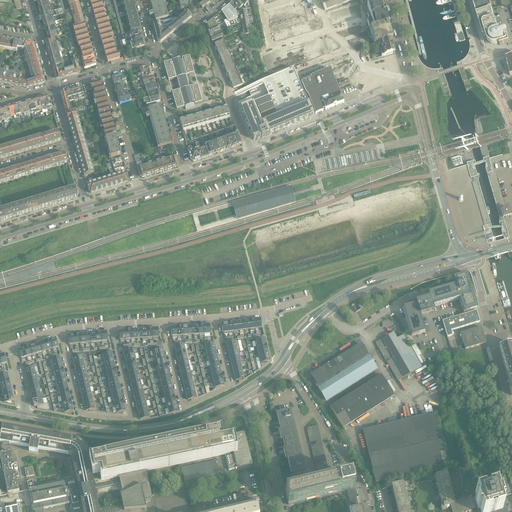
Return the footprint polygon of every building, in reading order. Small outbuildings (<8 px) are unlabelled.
[(202,9),(212,0),(211,0),(204,0),(205,1),(199,5),(202,9)] [(234,0),(230,4),(235,9),(237,8),(238,9),(242,6),(242,5),(237,0),(234,0)] [(324,0),(321,2),(324,11),(341,4),(339,0),(324,0)] [(382,0),(377,0),(367,3),(370,14),(367,15),(369,18),(371,18),(382,14),(382,15),(385,14),(385,13),(386,13),(385,10),(382,0)] [(488,0),(480,0),(473,2),(475,11),(491,6),(488,0)] [(300,1),(289,4),(289,6),(290,6),(293,17),(304,13),(300,1)] [(91,5),(93,11),(103,8),(101,2),(91,5)] [(165,10),(163,2),(158,3),(158,5),(152,7),(154,13),(165,10)] [(189,7),(188,2),(180,4),(181,10),(182,11),(185,10),(185,9),(185,8),(189,7)] [(236,11),(235,9),(230,4),(221,11),(227,19),(228,22),(238,17),(237,13),(237,12),(237,11),(236,11)] [(289,6),(285,8),(288,18),(292,17),(293,17),(290,6),(289,6)] [(50,7),(40,9),(41,15),(52,12),(50,7)] [(358,7),(353,8),(356,18),(360,17),(361,17),(358,7)] [(93,11),(94,16),(104,13),(103,8),(93,11)] [(71,11),(67,12),(63,13),(65,18),(70,17),(69,14),(72,13),(72,16),(81,14),(80,9),(71,11)] [(486,36),(486,37),(486,38),(486,39),(487,40),(487,41),(488,41),(488,42),(489,42),(489,43),(490,43),(490,44),(491,44),(492,44),(492,45),(493,45),(494,45),(495,45),(496,45),(497,45),(499,44),(500,45),(500,46),(508,43),(509,43),(507,36),(507,35),(507,34),(507,33),(506,33),(506,32),(505,32),(498,34),(491,10),(492,10),(492,9),(477,14),(476,14),(476,15),(477,15),(477,16),(479,21),(479,22),(479,23),(481,28),(481,29),(481,30),(483,37),(484,37),(484,36),(486,36)] [(167,17),(165,10),(154,13),(156,20),(167,17)] [(41,15),(43,20),(53,17),(52,12),(41,15)] [(176,21),(175,18),(153,24),(158,42),(160,43),(191,17),(187,12),(176,21)] [(270,12),(265,14),(268,24),(273,23),(270,12)] [(94,16),(96,21),(106,18),(104,13),(94,16)] [(215,16),(206,23),(205,25),(208,31),(217,26),(225,23),(224,21),(223,19),(219,13),(215,16)] [(367,22),(369,29),(389,23),(386,13),(385,13),(385,14),(382,15),(382,14),(371,18),(372,21),(367,22)] [(333,14),(328,16),(331,26),(332,26),(332,25),(333,25),(336,24),(333,14)] [(319,16),(307,20),(308,22),(311,32),(323,29),(319,16)] [(53,17),(43,20),(44,25),(54,22),(53,17)] [(225,23),(227,28),(230,26),(239,23),(239,21),(238,19),(238,17),(228,22),(227,19),(224,21),(225,23)] [(96,21),(97,26),(108,23),(107,18),(106,18),(96,21)] [(44,25),(45,30),(56,27),(55,25),(57,24),(56,21),(54,22),(44,25)] [(308,22),(303,23),(306,33),(311,32),(308,22)] [(97,26),(99,31),(110,28),(108,23),(97,26)] [(374,44),(377,43),(390,39),(393,38),(391,32),(390,30),(389,23),(369,29),(374,44)] [(75,32),(86,29),(84,24),(73,27),(75,32)] [(224,24),(208,31),(210,35),(226,28),(224,24)] [(358,26),(353,27),(355,33),(356,37),(361,35),(360,31),(358,26)] [(353,27),(348,29),(349,34),(351,39),(356,37),(355,33),(353,27)] [(99,31),(100,36),(111,33),(110,28),(99,31)] [(75,32),(76,37),(87,34),(86,29),(75,32)] [(348,29),(343,30),(344,36),(346,40),(351,39),(349,34),(348,29)] [(279,30),(274,32),(277,42),(282,41),(279,30)] [(343,30),(337,32),(339,37),(340,42),(346,40),(344,36),(343,30)] [(212,42),(224,37),(222,31),(210,36),(212,42)] [(57,32),(47,35),(48,40),(56,37),(59,37),(57,32)] [(337,32),(332,33),(334,39),(335,43),(340,42),(339,37),(337,32)] [(100,36),(101,41),(112,38),(113,38),(111,33),(100,36)] [(327,35),(324,36),(326,41),(326,43),(329,42),(330,45),(335,43),(334,39),(332,33),(327,35)] [(77,42),(89,39),(87,34),(76,37),(77,42)] [(131,41),(132,44),(143,41),(142,35),(133,38),(133,40),(131,41)] [(324,36),(319,38),(320,43),(322,48),(327,46),(330,45),(329,42),(326,43),(326,41),(324,36)] [(47,46),(58,42),(56,37),(48,40),(45,41),(47,46)] [(10,39),(1,38),(0,45),(0,47),(8,49),(10,39)] [(101,41),(103,46),(113,43),(112,38),(101,41)] [(319,38),(313,40),(315,45),(317,50),(322,48),(320,43),(319,38)] [(18,41),(10,39),(8,49),(17,51),(17,48),(18,41)] [(90,44),(89,39),(77,42),(79,47),(90,44)] [(383,57),(394,53),(395,53),(390,39),(377,43),(377,45),(379,45),(380,45),(383,54),(381,54),(380,55),(381,57),(383,57)] [(215,44),(217,49),(226,45),(224,40),(215,44)] [(313,40),(308,42),(310,47),(312,51),(317,50),(315,45),(313,40)] [(26,42),(18,41),(17,48),(23,49),(25,48),(26,42)] [(143,41),(132,44),(130,44),(131,47),(133,47),(133,50),(145,47),(143,41)] [(32,43),(26,42),(25,48),(26,52),(35,49),(34,44),(32,43)] [(58,42),(47,46),(48,51),(59,48),(58,42)] [(308,42),(303,44),(305,49),(307,53),(312,51),(310,47),(308,42)] [(103,46),(104,52),(115,49),(113,43),(103,46)] [(80,47),(81,52),(91,49),(90,44),(79,47),(79,48),(80,47)] [(303,44),(298,45),(300,51),(302,55),(307,53),(305,49),(303,44)] [(217,49),(218,53),(228,49),(226,45),(217,49)] [(298,45),(293,47),(295,53),(297,57),(302,55),(300,51),(298,45)] [(288,47),(282,49),(284,54),(286,59),(291,58),(290,54),(289,52),(288,49),(288,47)] [(288,49),(289,52),(290,54),(291,58),(291,59),(297,57),(295,53),(293,47),(288,49)] [(59,48),(48,51),(50,56),(61,53),(59,48)] [(35,49),(26,52),(24,52),(26,57),(37,54),(35,49)] [(83,57),(93,55),(91,49),(81,52),(83,57)] [(116,54),(115,49),(104,52),(106,57),(116,54)] [(218,53),(220,58),(230,54),(228,49),(218,53)] [(282,49),(277,51),(279,56),(281,61),(286,59),(284,54),(282,49)] [(277,51),(272,53),(274,58),(276,63),(281,61),(279,56),(277,51)] [(61,53),(50,56),(51,61),(62,58),(61,53)] [(118,53),(116,54),(106,57),(108,63),(111,62),(111,64),(123,61),(123,58),(120,59),(118,53)] [(272,53),(267,55),(269,60),(271,65),(276,63),(274,58),(272,53)] [(38,59),(37,54),(26,57),(27,62),(38,59)] [(220,58),(222,62),(231,58),(230,54),(220,58)] [(80,72),(79,68),(78,64),(77,59),(75,55),(73,56),(74,58),(71,59),(73,68),(75,74),(80,72)] [(93,55),(83,57),(84,63),(94,60),(93,55)] [(267,55),(262,56),(264,62),(266,67),(271,65),(269,60),(267,55)] [(177,78),(179,85),(183,84),(182,83),(184,82),(184,81),(187,80),(186,76),(194,73),(189,56),(181,59),(180,56),(172,61),(164,64),(169,81),(177,78)] [(77,59),(78,64),(80,64),(83,63),(84,69),(96,66),(94,60),(84,63),(83,57),(77,59)] [(62,58),(51,61),(53,67),(64,64),(62,58)] [(222,62),(224,66),(233,62),(231,58),(222,62)] [(40,64),(38,59),(27,62),(28,67),(40,64)] [(224,66),(226,71),(235,67),(233,62),(224,66)] [(41,69),(40,64),(28,67),(30,72),(41,69)] [(64,64),(53,67),(54,72),(64,69),(65,69),(64,64)] [(149,67),(138,71),(135,72),(136,75),(139,75),(140,80),(143,80),(142,78),(153,76),(151,69),(149,67)] [(226,71),(228,75),(237,71),(235,67),(226,71)] [(64,69),(54,72),(57,79),(75,74),(73,68),(64,70),(64,69)] [(262,81),(234,93),(236,96),(249,91),(250,94),(251,96),(238,102),(240,108),(254,140),(255,140),(254,138),(256,137),(260,136),(261,137),(261,138),(268,135),(267,135),(314,115),(306,95),(305,95),(300,83),(299,83),(293,68),(262,81)] [(43,75),(41,69),(30,72),(31,78),(34,77),(43,75)] [(330,70),(308,79),(322,112),(323,111),(323,110),(325,109),(325,110),(344,103),(341,95),(330,70)] [(239,76),(237,71),(228,75),(230,80),(239,76)] [(44,81),(43,75),(34,77),(35,80),(37,85),(44,83),(44,81)] [(114,83),(124,80),(130,79),(129,77),(124,78),(123,75),(113,78),(112,79),(114,83)] [(230,80),(231,84),(241,80),(239,76),(230,80)] [(144,85),(154,82),(153,77),(143,80),(140,80),(141,84),(143,84),(144,85)] [(26,79),(20,78),(18,87),(27,88),(28,88),(27,83),(26,79)] [(308,79),(300,82),(304,90),(306,95),(308,98),(315,115),(322,112),(308,79)] [(337,84),(339,88),(349,84),(348,79),(337,84)] [(115,89),(126,86),(128,85),(127,83),(125,84),(124,80),(114,83),(115,89)] [(183,84),(179,85),(180,90),(172,92),(177,109),(185,107),(186,109),(194,105),(194,104),(202,102),(197,85),(189,88),(187,80),(184,81),(184,82),(182,83),(183,84)] [(243,85),(241,80),(231,84),(233,89),(243,85)] [(147,92),(156,89),(155,84),(143,87),(144,90),(146,90),(147,92)] [(84,86),(76,88),(79,99),(84,98),(84,96),(87,96),(84,86)] [(127,89),(126,86),(115,89),(117,94),(127,91),(129,90),(129,89),(127,89)] [(93,95),(104,92),(102,87),(93,89),(95,94),(93,95)] [(74,101),(79,99),(76,88),(71,90),(74,101)] [(71,90),(65,91),(69,102),(74,101),(71,90)] [(146,95),(147,99),(158,96),(157,90),(147,93),(147,95),(146,95)] [(71,110),(69,102),(65,91),(60,93),(66,112),(71,110)] [(118,99),(129,96),(131,95),(130,94),(128,94),(127,91),(117,94),(118,99)] [(93,95),(95,100),(105,97),(104,92),(93,95)] [(48,107),(51,106),(49,97),(47,96),(43,97),(47,110),(49,109),(48,107)] [(130,99),(129,96),(118,99),(120,104),(130,101),(132,101),(132,99),(130,99)] [(158,96),(147,99),(142,101),(143,103),(149,101),(150,104),(160,102),(158,96)] [(38,99),(41,109),(42,112),(45,111),(45,110),(47,110),(43,97),(38,99)] [(107,102),(105,97),(95,100),(96,105),(107,102)] [(33,100),(28,102),(31,112),(32,114),(34,113),(35,113),(37,113),(33,100)] [(23,103),(27,116),(29,115),(28,113),(31,112),(28,102),(23,103)] [(107,102),(96,105),(98,110),(108,107),(107,102)] [(23,103),(18,105),(21,115),(24,114),(24,116),(27,116),(23,103)] [(149,114),(149,115),(163,112),(160,103),(141,109),(143,115),(149,113),(149,114)] [(13,106),(16,119),(18,118),(18,116),(21,115),(18,105),(13,106)] [(13,106),(8,107),(11,118),(13,117),(14,119),(16,119),(13,106)] [(226,106),(222,108),(225,119),(229,118),(230,118),(229,115),(227,109),(226,106)] [(3,109),(6,122),(8,122),(8,120),(11,119),(11,118),(8,107),(3,109)] [(66,113),(70,128),(80,126),(76,110),(66,113)] [(164,118),(163,112),(149,115),(150,117),(151,122),(164,118)] [(99,115),(101,121),(111,118),(109,113),(99,115)] [(166,124),(164,118),(151,122),(153,128),(166,124)] [(185,118),(180,120),(181,122),(180,122),(183,131),(184,131),(188,130),(185,118)] [(102,126),(104,131),(114,128),(112,123),(102,126)] [(168,131),(166,124),(153,128),(155,134),(168,131)] [(70,128),(73,138),(83,135),(80,126),(70,128)] [(115,134),(114,128),(104,131),(105,136),(115,134)] [(59,131),(42,136),(45,145),(62,140),(59,131)] [(170,137),(168,131),(155,134),(156,141),(170,137)] [(242,143),(238,133),(235,134),(233,135),(233,137),(237,146),(241,145),(242,143)] [(73,138),(76,147),(85,144),(83,135),(73,138)] [(237,146),(233,137),(233,135),(230,136),(231,137),(227,139),(231,148),(237,146)] [(29,150),(45,145),(42,136),(26,141),(29,150)] [(120,154),(115,136),(105,138),(111,157),(120,154)] [(158,148),(166,145),(172,144),(170,137),(156,141),(158,148)] [(225,139),(222,141),(225,150),(231,148),(227,139),(227,137),(225,138),(225,139)] [(225,150),(222,141),(221,139),(219,140),(220,141),(216,143),(220,153),(225,150)] [(29,150),(26,141),(10,146),(13,155),(29,150)] [(214,143),(210,144),(214,155),(220,153),(216,143),(216,141),(214,142),(214,143)] [(203,148),(199,150),(203,159),(208,157),(205,146),(203,143),(201,144),(203,148)] [(208,157),(214,155),(210,144),(210,143),(208,144),(208,145),(205,146),(208,157)] [(76,147),(78,156),(88,154),(85,144),(76,147)] [(166,145),(169,157),(175,156),(172,144),(166,145)] [(203,159),(199,150),(198,144),(195,145),(196,149),(191,151),(190,149),(188,150),(191,161),(193,162),(203,159)] [(0,158),(13,155),(10,146),(0,148),(0,158)] [(50,158),(53,167),(68,162),(65,154),(64,153),(50,158)] [(78,156),(81,166),(91,163),(88,154),(78,156)] [(178,166),(175,156),(169,157),(169,159),(172,169),(177,167),(178,166)] [(159,173),(164,171),(163,167),(164,166),(164,164),(165,164),(164,160),(163,157),(160,158),(161,161),(156,163),(159,173)] [(34,163),(37,172),(53,167),(50,158),(34,163)] [(172,169),(169,159),(164,160),(165,164),(164,164),(164,166),(163,167),(164,171),(172,169)] [(146,176),(151,175),(150,171),(151,170),(150,168),(152,168),(151,164),(150,161),(147,161),(148,163),(143,165),(143,166),(146,176)] [(19,167),(22,176),(37,172),(34,163),(19,167)] [(93,172),(91,163),(81,166),(84,175),(93,172)] [(151,175),(159,173),(156,163),(151,164),(152,168),(150,168),(151,170),(150,171),(151,175)] [(146,176),(143,166),(137,167),(140,177),(142,178),(146,176)] [(22,176),(19,167),(4,172),(6,181),(22,176)] [(116,175),(119,185),(128,182),(127,180),(129,180),(127,172),(121,174),(120,172),(115,173),(116,175)] [(106,178),(109,188),(119,185),(116,175),(106,178)] [(96,181),(99,191),(109,188),(106,178),(96,181)] [(89,194),(99,191),(96,181),(86,184),(89,194)] [(69,190),(67,191),(58,193),(61,203),(69,200),(78,198),(75,188),(69,190)] [(371,194),(370,191),(353,196),(354,199),(371,194)] [(58,193),(50,196),(42,198),(45,208),(53,205),(61,203),(58,193)] [(277,199),(276,196),(244,205),(245,209),(246,212),(278,203),(277,199)] [(42,198),(34,201),(26,203),(29,213),(37,210),(45,208),(42,198)] [(26,203),(18,206),(10,208),(13,218),(21,215),(29,213),(26,203)] [(10,208),(2,211),(0,211),(0,221),(4,220),(13,218),(10,208)] [(508,208),(501,210),(503,217),(510,215),(508,208)] [(276,250),(261,254),(264,269),(358,247),(355,235),(357,235),(354,221),(273,240),(276,250)] [(416,304),(403,308),(407,320),(410,333),(411,336),(425,332),(420,315),(427,313),(430,312),(434,311),(433,307),(459,299),(464,313),(476,309),(477,309),(470,284),(469,282),(469,281),(467,276),(467,273),(453,277),(454,280),(455,285),(428,294),(429,297),(426,298),(423,299),(415,301),(416,304)] [(451,331),(480,323),(476,311),(442,321),(447,337),(452,336),(451,331)] [(486,343),(481,327),(460,334),(465,350),(486,343)] [(398,381),(422,367),(404,335),(397,339),(394,333),(376,343),(398,381)] [(55,338),(50,340),(53,350),(58,348),(55,338)] [(265,339),(255,342),(256,347),(255,347),(266,345),(265,339)] [(50,340),(45,342),(47,350),(52,349),(53,350),(50,340)] [(237,341),(226,344),(228,349),(239,346),(237,341)] [(39,343),(34,345),(37,355),(42,353),(39,343)] [(511,396),(511,395),(511,345),(511,343),(499,347),(509,381),(507,381),(508,384),(510,384),(511,387),(509,388),(511,396)] [(34,345),(29,346),(32,356),(37,355),(34,345)] [(362,345),(312,376),(317,384),(367,352),(362,345)] [(29,346),(24,348),(27,358),(32,356),(29,346)] [(24,348),(18,350),(21,359),(27,358),(24,348)] [(163,349),(151,351),(153,357),(164,354),(163,349)] [(111,353),(100,355),(101,361),(113,358),(111,353)] [(269,355),(257,358),(258,358),(259,358),(261,368),(267,363),(267,361),(270,361),(269,355)] [(370,357),(319,390),(325,400),(376,368),(370,357)] [(60,358),(49,361),(50,366),(62,363),(60,358)] [(243,373),(234,375),(235,381),(238,380),(239,383),(244,379),(243,373)] [(330,407),(343,428),(393,396),(394,396),(381,375),(380,375),(381,375),(330,407)] [(221,386),(224,386),(223,380),(212,383),(213,391),(221,387),(221,386)] [(191,401),(199,397),(197,392),(186,395),(188,400),(190,399),(191,401)] [(95,403),(84,406),(86,411),(89,410),(89,411),(98,412),(95,403)] [(72,405),(62,408),(63,408),(64,414),(71,415),(70,411),(73,411),(72,405)] [(124,405),(114,408),(115,408),(117,414),(123,414),(122,412),(125,411),(124,405)] [(291,409),(278,412),(280,420),(281,425),(282,429),(280,430),(281,435),(282,439),(284,439),(285,443),(286,448),(284,449),(285,449),(286,453),(287,458),(289,458),(292,473),(306,470),(304,465),(303,465),(299,450),(298,445),(297,441),(296,436),(294,431),(293,427),(292,422),(291,417),(290,415),(292,414),(291,409)] [(449,465),(436,413),(363,431),(375,483),(449,465)] [(219,433),(91,459),(95,480),(119,475),(123,494),(121,495),(124,511),(146,510),(144,501),(143,501),(143,500),(146,500),(140,475),(136,476),(135,472),(233,452),(234,455),(226,457),(229,471),(249,465),(241,434),(230,436),(229,433),(226,434),(226,436),(220,438),(219,433)] [(41,440),(21,444),(26,468),(46,464),(41,440)] [(74,446),(54,450),(59,475),(79,471),(74,446)] [(463,466),(458,468),(464,487),(465,492),(466,492),(470,490),(463,466)] [(25,469),(27,477),(34,475),(33,467),(25,469)] [(441,510),(446,509),(446,508),(449,507),(448,504),(453,503),(446,473),(435,475),(442,505),(443,505),(443,506),(441,507),(441,510)] [(349,498),(356,496),(354,489),(351,475),(285,491),(288,505),(347,491),(349,498)] [(474,492),(475,494),(476,497),(470,499),(473,509),(475,508),(476,511),(507,511),(503,497),(511,494),(511,481),(510,482),(507,483),(487,489),(488,492),(486,493),(485,489),(474,492)] [(411,511),(404,482),(392,484),(399,511),(411,511)] [(349,498),(352,510),(359,508),(356,498),(357,498),(358,498),(358,497),(358,496),(357,496),(356,496),(349,498)] [(470,499),(450,505),(451,511),(467,511),(473,510),(473,509),(470,499)] [(253,506),(226,511),(258,511),(257,505),(259,504),(258,502),(256,502),(256,500),(252,501),(253,506)]
